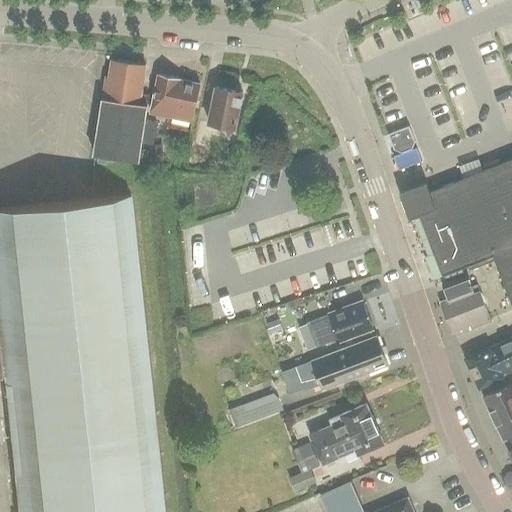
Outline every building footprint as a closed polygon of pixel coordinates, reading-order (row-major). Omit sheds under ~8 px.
[(149,106),(139,105),(145,66),(111,61),(108,79),(106,78),(103,100),(95,155),(141,162),(149,106)] [(159,76),(151,112),(172,116),(180,79),(159,76)] [(180,79),(172,116),(193,120),(201,83),(180,79)] [(217,87),(210,123),(238,128),(245,92),(217,87)] [(144,143),(155,144),(158,122),(147,121),(144,143)] [(415,142),(409,127),(388,135),(393,150),(402,153),(412,149),(415,142)] [(145,161),(164,159),(163,145),(145,145),(145,161)] [(484,171),(479,158),(459,166),(464,178),(484,171)] [(414,179),(399,185),(404,197),(409,211),(419,207),(444,273),(495,253),(511,297),(511,159),(484,171),(464,178),(437,189),(433,190),(427,174),(414,179)] [(0,383),(5,383),(19,511),(164,511),(129,195),(93,200),(0,210),(0,383)] [(324,279),(350,272),(347,262),(321,269),(324,279)] [(472,285),(468,275),(443,285),(448,299),(441,302),(453,332),(469,325),(470,328),(491,320),(477,283),(472,285)] [(321,319),(321,320),(309,324),(318,347),(330,343),(329,341),(341,337),(342,339),(373,327),(368,312),(364,300),(331,312),(332,315),(321,319)] [(279,320),(267,325),(271,333),(282,329),(279,320)] [(309,324),(300,327),(308,350),(318,347),(309,324)] [(378,336),(284,373),(292,392),(306,386),(306,388),(321,382),(324,389),(389,363),(378,336)] [(511,336),(508,338),(490,347),(490,346),(465,358),(480,388),(504,378),(504,376),(511,371),(511,336)] [(494,418),(511,409),(511,382),(484,396),(494,418)] [(238,427),(283,409),(277,393),(231,411),(238,427)] [(314,440),(319,451),(376,425),(367,405),(343,416),(343,417),(332,422),(334,427),(313,436),(314,440)] [(511,409),(494,418),(504,440),(511,436),(511,409)] [(319,451),(325,463),(326,465),(359,450),(361,455),(385,444),(376,425),(319,451)] [(290,479),(296,492),(317,483),(310,469),(308,470),(290,479)] [(413,511),(408,498),(377,511),(413,511)]
